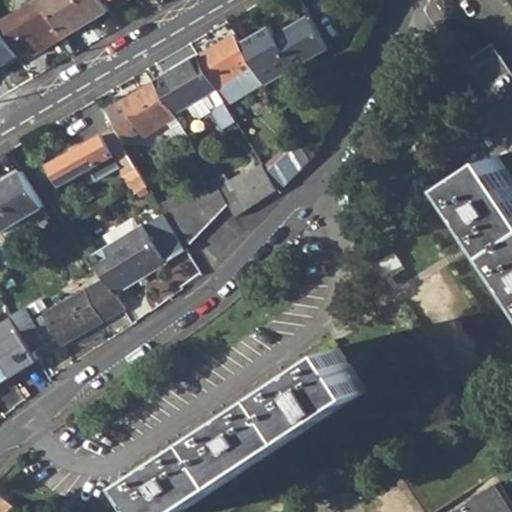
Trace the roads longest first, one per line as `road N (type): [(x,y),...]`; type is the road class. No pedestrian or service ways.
road 1 (residential): [(0,451),(189,314),(343,159),(411,0)]
road 2 (residential): [(225,0),(0,132)]
road 3 (residential): [(415,0),(511,139)]
